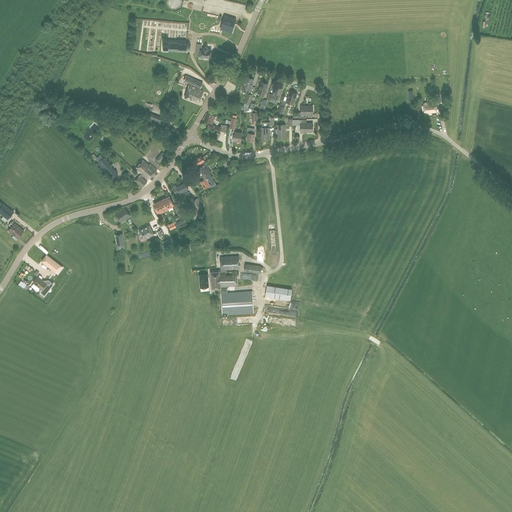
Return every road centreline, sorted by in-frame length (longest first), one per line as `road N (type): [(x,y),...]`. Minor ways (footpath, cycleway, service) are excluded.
road 1 (tertiary): [(0,289),(44,230),(142,194),(189,135)]
road 2 (unclassified): [(511,193),(425,128),(321,143)]
road 3 (residential): [(321,143),(318,92),(234,61)]
road 4 (unclassified): [(321,143),(243,157),(189,135)]
